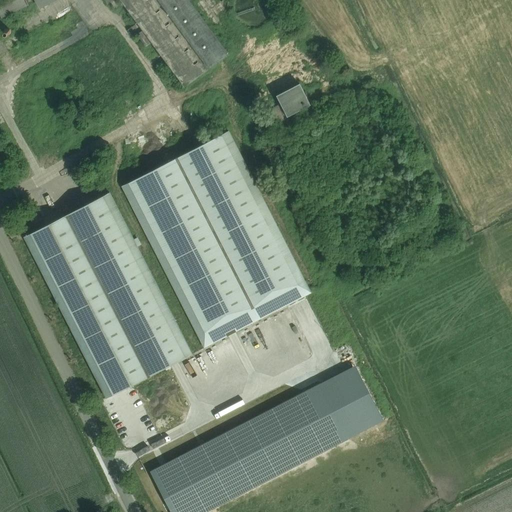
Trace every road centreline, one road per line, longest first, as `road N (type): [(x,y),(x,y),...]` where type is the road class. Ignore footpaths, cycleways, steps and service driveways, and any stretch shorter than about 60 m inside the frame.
road 1 (unclassified): [(143,511),(0,237)]
road 2 (unknown): [(40,174),(159,97),(158,83),(98,15)]
road 3 (unknown): [(208,410),(102,277)]
road 4 (unknown): [(208,410),(312,358),(346,378)]
road 5 (unknown): [(0,94),(9,71),(98,15)]
